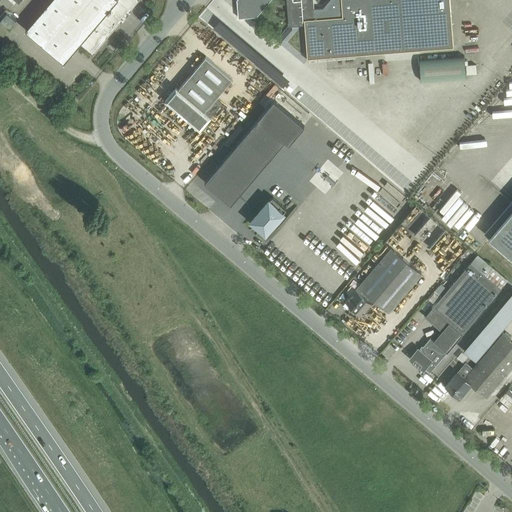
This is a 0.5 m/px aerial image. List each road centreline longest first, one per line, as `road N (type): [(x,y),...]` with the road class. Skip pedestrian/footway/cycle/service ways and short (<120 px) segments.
road 1 (unclassified): [(511,486),(102,128),(113,88),(194,0)]
road 2 (unknown): [(219,235),(272,174),(295,171),(308,185),(294,231),(302,267),(284,291)]
road 3 (unknown): [(329,101),(394,92),(435,98),(447,109),(493,58)]
road 4 (motorway): [(94,511),(0,375)]
road 5 (unknown): [(34,0),(19,19),(26,38),(62,59),(87,62),(113,88)]
road 6 (track): [(110,140),(91,143),(53,121),(0,73)]
